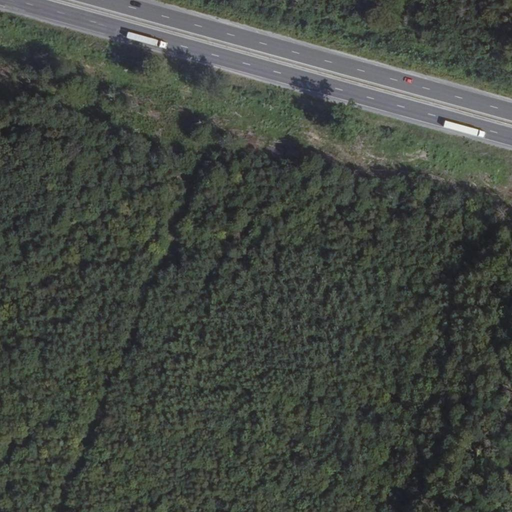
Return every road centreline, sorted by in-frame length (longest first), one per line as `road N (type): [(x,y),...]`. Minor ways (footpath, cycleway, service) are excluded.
road 1 (trunk): [(13,0),(511,138)]
road 2 (trunk): [(511,112),(102,0)]
